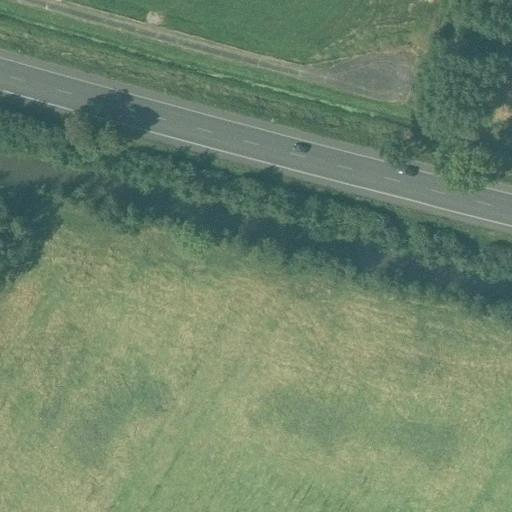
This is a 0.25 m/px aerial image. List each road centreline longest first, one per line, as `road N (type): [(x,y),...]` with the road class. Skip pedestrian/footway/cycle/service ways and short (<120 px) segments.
road 1 (primary): [(511,205),(0,70)]
road 2 (track): [(390,76),(366,85),(304,75),(33,0)]
